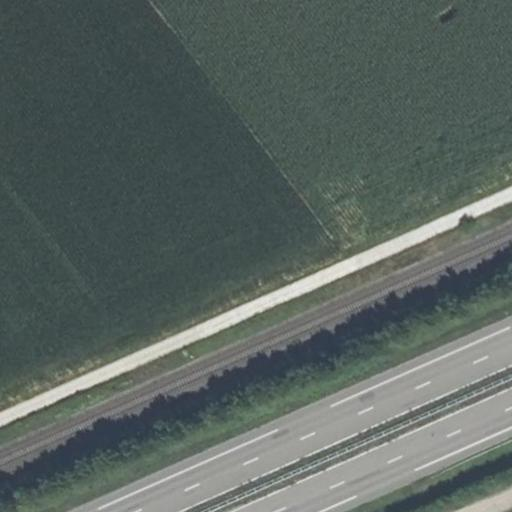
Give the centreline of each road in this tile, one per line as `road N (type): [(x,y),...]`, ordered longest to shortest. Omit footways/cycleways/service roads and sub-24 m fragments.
road 1 (track): [(0,419),(511,194)]
road 2 (trunk): [(511,348),(138,511)]
road 3 (trunk): [(278,511),(511,409)]
